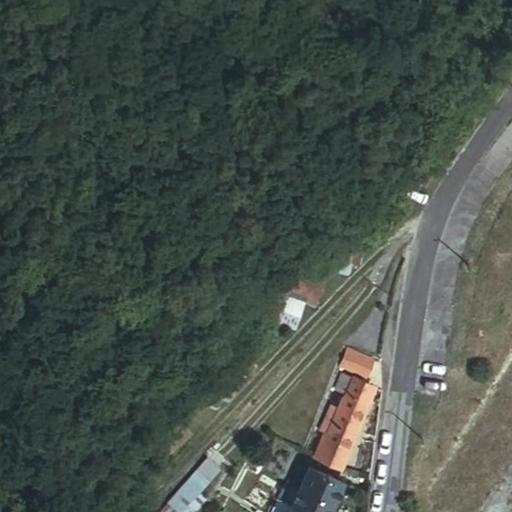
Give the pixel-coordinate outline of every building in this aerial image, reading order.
[(307,303),(315,307),(331,276),(306,263),(276,322),(293,330),(307,303)] [(362,379),(371,359),(346,348),(337,368),(362,379)] [(444,511),(472,511),(511,447),(511,365),(428,502),(444,511)] [(337,468),(370,393),(335,378),(330,388),(338,392),(334,399),(338,402),(323,436),(321,435),(311,457),(337,468)] [(333,502),(341,482),(306,466),(300,480),(296,478),(293,484),(333,502)] [(298,511),(328,511),(333,502),(293,484),(290,491),(294,493),(287,507),(298,511)]
